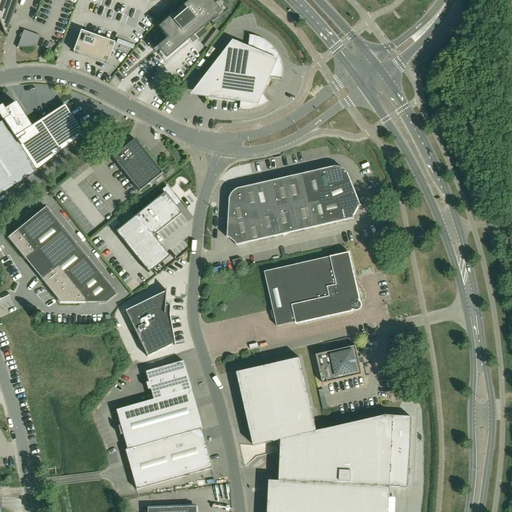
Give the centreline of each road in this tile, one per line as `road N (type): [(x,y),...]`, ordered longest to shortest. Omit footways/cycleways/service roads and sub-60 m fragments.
road 1 (secondary): [(480,511),(492,413),(471,273),(434,160),(385,76)]
road 2 (secondary): [(366,90),(420,180),(457,273),(473,365),(467,511)]
road 3 (unclassified): [(219,147),(202,204),(192,303),(239,511)]
road 4 (unknown): [(201,351),(137,370),(122,385),(113,406),(119,462),(29,484)]
road 5 (unclassified): [(0,78),(84,83),(219,147)]
road 6 (unclassified): [(219,147),(281,144),(366,90)]
road 7 (unclassified): [(353,73),(296,117),(219,147)]
road 8 (unknown): [(196,334),(263,326),(347,333)]
road 9 (unclassified): [(0,373),(31,511)]
